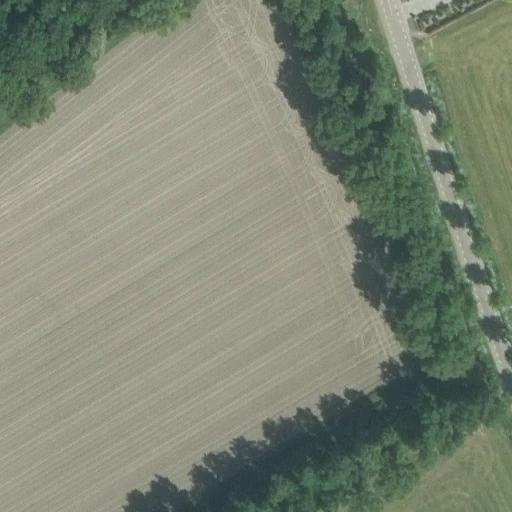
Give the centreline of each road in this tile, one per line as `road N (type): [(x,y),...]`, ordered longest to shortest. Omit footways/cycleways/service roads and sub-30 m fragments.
road 1 (unclassified): [(511,375),(388,0)]
road 2 (unclassified): [(0,86),(110,0)]
